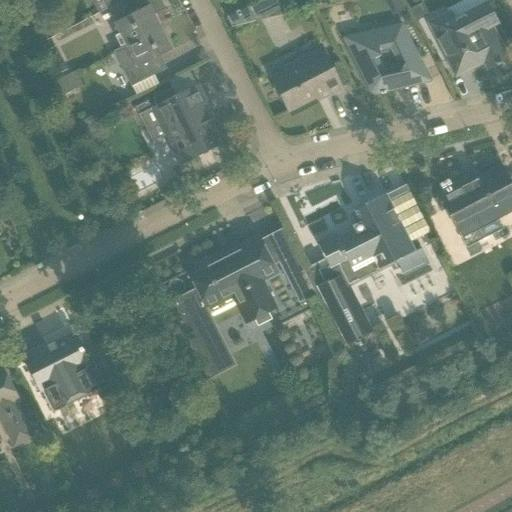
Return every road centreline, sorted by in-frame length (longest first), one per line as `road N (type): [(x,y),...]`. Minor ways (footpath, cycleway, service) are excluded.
road 1 (residential): [(282,168),(0,311)]
road 2 (residential): [(511,107),(282,168)]
road 3 (residential): [(282,168),(194,0)]
